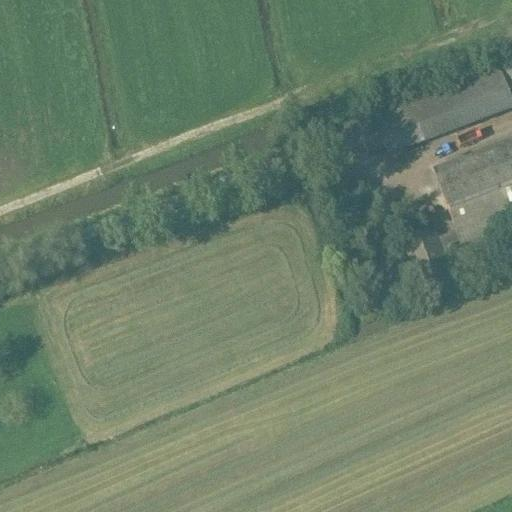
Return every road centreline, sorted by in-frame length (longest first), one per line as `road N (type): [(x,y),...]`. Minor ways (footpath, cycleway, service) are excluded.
road 1 (track): [(0,214),(487,25)]
road 2 (unclassified): [(0,274),(284,161)]
